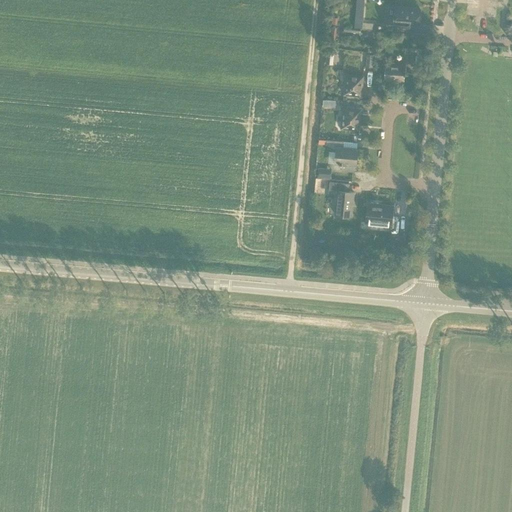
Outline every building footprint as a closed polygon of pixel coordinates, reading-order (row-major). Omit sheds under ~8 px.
[(419,9),(394,7),(393,16),(387,15),(386,28),(405,30),(406,24),(418,25),(419,9)] [(410,46),(409,50),(418,51),(417,64),(421,64),(423,47),(410,46)] [(383,80),(403,82),(405,66),(385,64),(383,80)] [(343,94),(361,96),(363,76),(344,74),(343,94)] [(328,106),(328,98),(318,98),(318,106),(328,106)] [(340,128),(358,130),(360,110),(342,109),(340,128)] [(356,149),(342,148),(342,141),(323,140),(322,145),(334,151),(335,151),(334,164),(340,165),(340,171),(353,173),(354,166),(355,166),(356,149)] [(331,178),(331,169),(319,168),(319,178),(331,178)] [(334,215),(350,217),(353,192),(347,192),(348,184),(328,182),(327,190),(336,191),(334,215)] [(366,203),(364,223),(392,226),(390,243),(406,245),(407,233),(397,232),(399,218),(392,217),(393,206),(366,203)]
